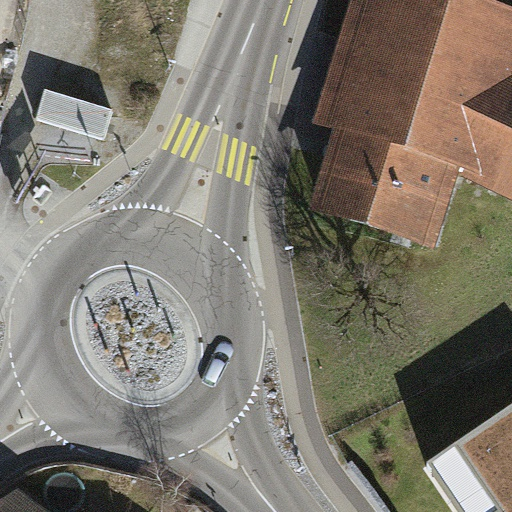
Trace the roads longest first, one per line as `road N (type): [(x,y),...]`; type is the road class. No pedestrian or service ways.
road 1 (secondary): [(263,0),(176,245)]
road 2 (secondary): [(198,409),(220,383),(233,322),(224,291),(176,245)]
road 3 (secondary): [(59,393),(103,425),(134,430),(198,409)]
road 4 (secondary): [(176,245),(113,239),(58,275)]
road 5 (tertiary): [(276,511),(198,409)]
road 6 (secondary): [(58,275),(38,332),(59,393)]
